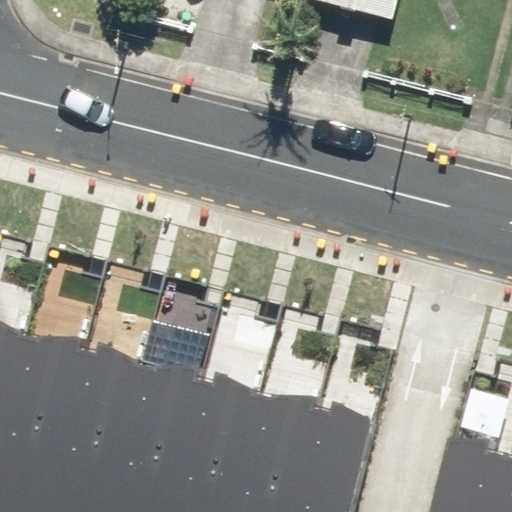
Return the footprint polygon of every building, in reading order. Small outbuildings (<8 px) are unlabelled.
[(0,505),(3,506),(47,326),(0,314),(0,505)] [(3,506),(27,511),(63,511),(105,340),(47,326),(3,506)] [(63,511),(124,511),(163,354),(105,340),(63,511)] [(124,511),(185,511),(221,368),(163,354),(124,511)] [(185,511),(247,511),(279,383),(221,368),(185,511)] [(247,511),(308,511),(337,397),(279,383),(247,511)] [(308,511),(369,511),(395,411),(337,397),(308,511)] [(439,511),(503,511),(511,477),(511,449),(458,437),(439,511)] [(511,511),(511,477),(503,511),(511,511)]
